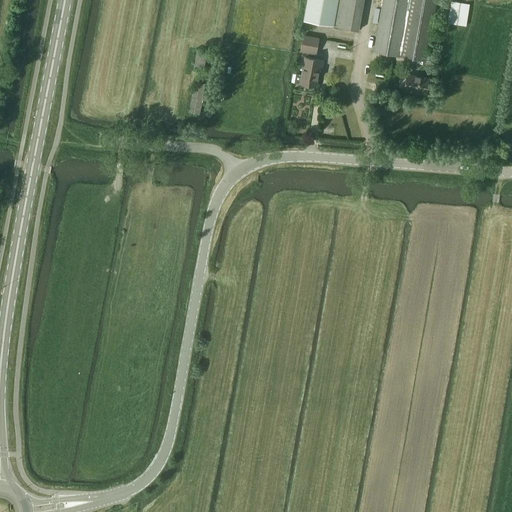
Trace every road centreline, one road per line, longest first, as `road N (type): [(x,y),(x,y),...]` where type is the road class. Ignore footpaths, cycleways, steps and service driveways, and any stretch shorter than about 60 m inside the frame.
road 1 (unclassified): [(237,172),(215,201),(169,444),(133,489),(81,503)]
road 2 (secondary): [(0,386),(65,0)]
road 3 (unclassified): [(511,172),(296,156),(237,172)]
road 4 (unclassified): [(237,172),(215,151),(102,140)]
